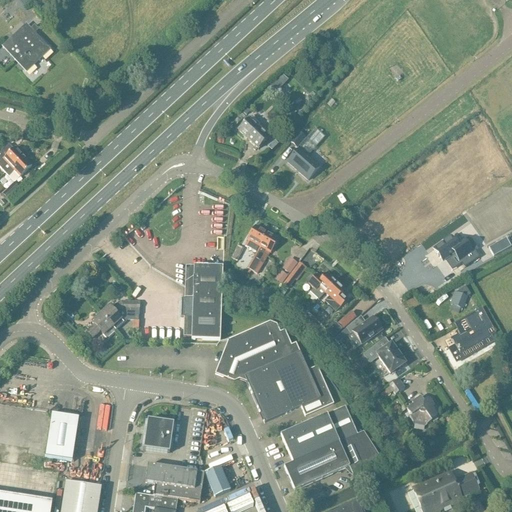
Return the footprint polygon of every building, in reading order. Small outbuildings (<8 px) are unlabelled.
[(41,0),(43,2),(40,5),(45,10),(55,0),(41,0)] [(48,50),(34,35),(38,31),(34,27),(30,30),(26,26),(2,48),(8,54),(25,72),(48,50)] [(301,105),(298,100),(303,96),(299,92),(294,97),(297,100),(288,108),(292,113),(301,105)] [(270,137),(260,127),(257,130),(248,121),(237,132),(247,142),(247,141),(257,151),(270,137)] [(299,135),(290,144),(296,149),(304,140),(299,135)] [(0,169),(4,174),(22,157),(14,149),(13,150),(8,145),(0,153),(0,169)] [(299,150),(287,164),(307,182),(319,168),(299,150)] [(4,174),(13,184),(14,183),(20,178),(31,167),(22,157),(4,174)] [(13,184),(2,195),(10,202),(28,185),(24,181),(18,188),(14,183),(13,184)] [(266,234),(255,228),(246,242),(247,243),(245,248),(251,252),(254,246),(258,248),(266,234)] [(277,240),(266,234),(258,248),(260,249),(253,261),(252,261),(246,271),(255,275),(260,265),(261,266),(268,254),(269,255),(277,240)] [(464,269),(479,259),(474,251),(470,254),(462,242),(456,247),(450,239),(433,250),(442,262),(453,254),(461,265),(464,269)] [(493,258),(510,248),(505,239),(488,249),(493,258)] [(297,265),(290,259),(282,270),(289,275),(297,265)] [(290,275),(282,287),(287,290),(296,279),(296,278),(298,279),(306,269),(299,264),(290,275)] [(138,317),(183,318),(183,338),(191,338),(190,341),(219,342),(222,268),(193,267),(193,270),(185,270),(184,300),(138,299),(138,304),(138,313),(138,317)] [(324,295),(323,295),(335,283),(326,275),(321,280),(316,276),(307,285),(312,290),(309,293),(318,301),(324,295)] [(324,295),(328,299),(324,303),(334,313),(345,301),(340,296),(344,292),(335,283),(323,295),(324,295)] [(454,295),(449,307),(460,311),(465,299),(470,296),(464,285),(453,292),(454,295)] [(307,303),(302,308),(307,313),(312,308),(307,303)] [(129,304),(121,304),(112,312),(109,308),(100,316),(112,329),(114,333),(127,321),(138,321),(138,317),(138,313),(128,313),(129,304)] [(129,304),(128,313),(138,313),(138,304),(129,304)] [(355,318),(350,313),(337,324),(343,330),(355,318)] [(488,339),(475,315),(464,321),(469,332),(450,342),(458,355),(488,339)] [(114,333),(112,329),(100,316),(91,324),(94,328),(86,335),(92,341),(99,334),(106,341),(114,333)] [(346,329),(350,335),(352,334),(361,346),(381,332),(372,319),(361,326),(357,320),(351,324),(346,329)] [(316,368),(307,372),(295,344),(291,346),(284,331),(279,333),(276,326),(269,323),(228,341),(215,375),(222,378),(228,376),(245,383),(264,425),(300,409),(305,418),(333,405),(316,368)] [(363,356),(352,364),(358,372),(369,364),(377,359),(389,375),(404,365),(390,345),(381,352),(377,346),(363,356)] [(403,390),(397,382),(389,388),(385,392),(388,396),(392,393),(395,396),(403,390)] [(377,384),(370,389),(374,396),(381,391),(377,384)] [(435,415),(434,415),(431,412),(433,411),(429,405),(429,404),(428,404),(426,401),(423,403),(420,399),(410,405),(412,407),(406,411),(410,417),(409,419),(414,427),(424,429),(431,424),(429,422),(436,418),(434,416),(435,415)] [(357,436),(344,408),(280,437),(292,465),(357,436)] [(50,415),(44,458),(71,463),(78,419),(50,415)] [(143,436),(145,436),(143,450),(169,454),(173,425),(147,421),(146,428),(144,428),(143,436)] [(382,463),(363,433),(357,436),(292,465),(283,469),(294,493),(348,469),(352,477),(382,463)] [(203,475),(147,467),(144,484),(154,486),(152,497),(177,502),(177,501),(199,504),(203,475)] [(229,492),(219,469),(204,475),(214,499),(229,492)] [(66,473),(57,472),(56,480),(65,481),(66,473)] [(479,491),(471,474),(453,482),(450,475),(411,492),(420,511),(439,511),(462,502),(461,499),(479,491)] [(96,511),(100,489),(65,484),(60,511),(96,511)] [(387,492),(374,498),(379,511),(393,511),(395,511),(387,492)] [(152,498),(135,495),(132,511),(144,511),(145,509),(153,510),(152,511),(175,511),(177,502),(152,497),(152,498)] [(50,511),(52,505),(0,496),(0,511),(50,511)]
